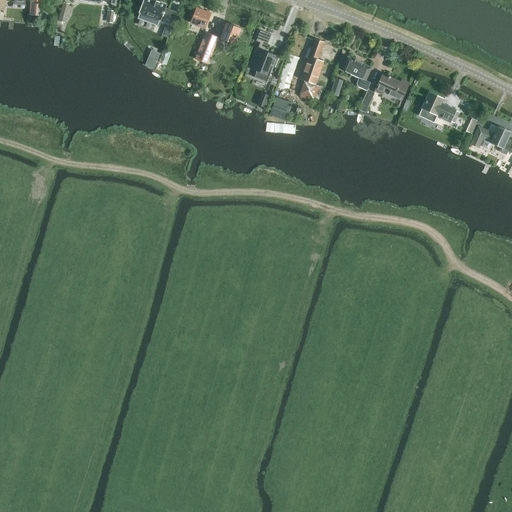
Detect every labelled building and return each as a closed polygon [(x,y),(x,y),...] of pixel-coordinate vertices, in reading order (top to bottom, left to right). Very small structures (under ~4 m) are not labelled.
[(42,16),(43,0),(30,0),(30,15),(42,16)] [(151,0),(144,0),(139,13),(147,16),(145,22),(157,26),(159,21),(166,24),(162,35),(168,38),(172,26),(178,12),(165,7),(166,5),(151,0)] [(60,22),(66,24),(71,5),(65,4),(60,22)] [(205,28),(211,13),(197,8),(191,23),(205,28)] [(116,12),(109,11),(108,23),(114,24),(116,12)] [(234,44),(240,29),(226,23),(220,38),(234,44)] [(267,83),(278,56),(265,51),(271,35),(260,31),(256,41),(260,43),(250,68),(257,71),(254,77),(267,83)] [(208,64),(218,38),(206,33),(196,59),(208,64)] [(300,79),(303,80),(315,85),(317,80),(324,61),(318,59),(324,42),(315,39),(305,66),(302,75),(300,79)] [(160,53),(152,50),(148,59),(156,63),(160,53)] [(361,65),(354,62),(355,61),(348,57),(342,70),(359,78),(357,83),(358,87),(367,91),(368,90),(371,83),(365,80),(371,68),(362,64),(361,65)] [(287,61),(284,69),(294,71),(297,65),(287,61)] [(389,77),(383,74),(375,91),(382,94),(385,88),(389,89),(387,93),(401,100),(409,83),(402,80),(400,82),(394,79),(393,80),(390,79),(391,77),(389,76),(389,77)] [(281,77),(278,88),(284,90),(284,89),(286,90),(287,88),(289,89),(291,80),(281,77)] [(342,81),(335,79),(330,94),(337,96),(342,81)] [(303,80),(298,96),(318,103),(324,88),(315,85),(303,80)] [(366,113),(375,93),(368,90),(367,91),(359,110),(366,113)] [(265,108),(270,96),(261,92),(257,105),(265,108)] [(450,122),(456,110),(441,103),(443,99),(429,92),(422,108),(419,116),(434,123),(437,116),(450,122)] [(472,118),(466,131),(472,134),(478,121),(472,118)] [(478,127),(470,144),(479,148),(483,139),(491,142),(491,143),(503,148),(501,152),(506,155),(511,141),(511,140),(507,139),(510,132),(498,127),(494,135),(492,134),(492,133),(478,127)]
